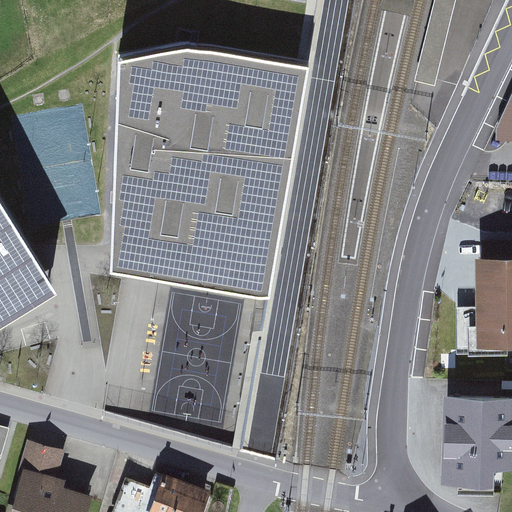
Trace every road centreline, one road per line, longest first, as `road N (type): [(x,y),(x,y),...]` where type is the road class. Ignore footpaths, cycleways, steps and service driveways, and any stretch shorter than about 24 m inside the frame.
road 1 (residential): [(398,504),(392,414),(422,221),(511,28)]
road 2 (residential): [(0,405),(255,477)]
road 3 (residential): [(255,477),(398,504)]
